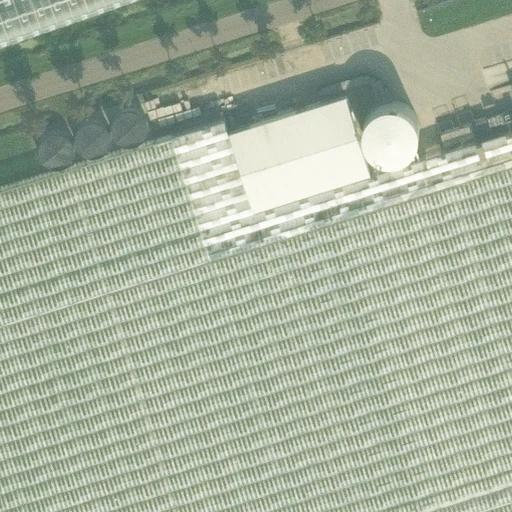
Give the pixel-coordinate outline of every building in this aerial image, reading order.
[(0,0),(0,35),(101,0),(0,0)] [(253,207),(370,170),(346,92),(229,128),(253,207)] [(425,139),(403,94),(360,114),(381,159),(425,139)] [(511,511),(511,126),(370,170),(253,207),(229,128),(225,115),(0,185),(0,511),(511,511)] [(475,133),(472,122),(441,131),(445,143),(475,133)]
